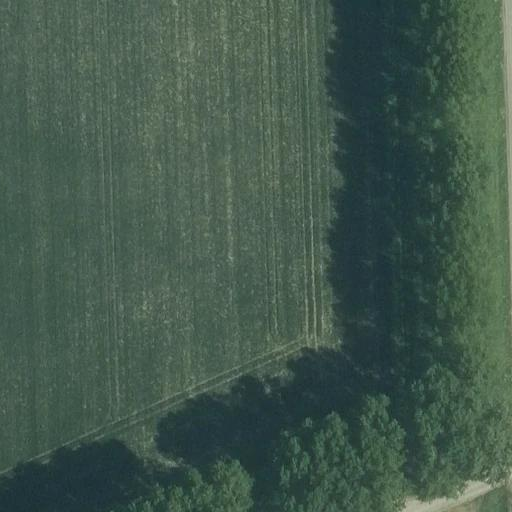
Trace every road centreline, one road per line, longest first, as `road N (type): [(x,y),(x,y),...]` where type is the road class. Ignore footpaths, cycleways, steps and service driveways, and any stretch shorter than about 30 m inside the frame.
road 1 (track): [(389,428),(413,412),(405,0)]
road 2 (track): [(389,428),(203,511)]
